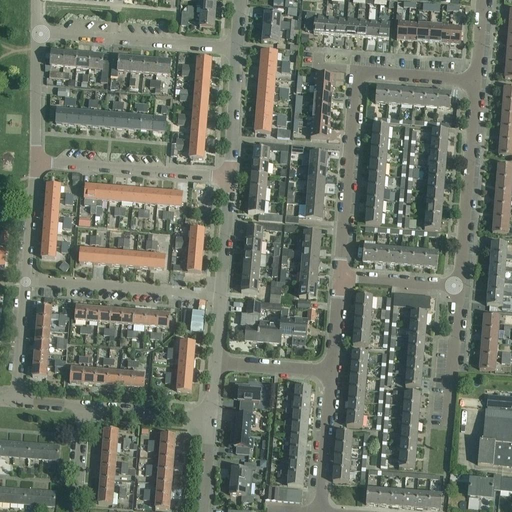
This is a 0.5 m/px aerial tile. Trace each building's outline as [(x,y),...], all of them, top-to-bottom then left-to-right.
[(200,8),(199,15),(214,16),(215,3),(200,2),(196,2),(196,7),(200,8)] [(180,27),(187,27),(188,19),(199,20),(198,28),(213,30),(214,16),(199,15),(193,14),(187,14),(181,13),(180,27)] [(264,15),(263,29),(279,31),(279,30),(280,23),(281,16),(264,15)] [(312,35),(323,36),(325,19),(314,18),(312,35)] [(325,19),(323,36),(335,37),(336,20),(325,19)] [(336,20),(335,37),(345,38),(346,21),(336,20)] [(286,31),(300,32),(300,23),(294,22),(294,21),(287,21),(287,24),(286,31)] [(346,21),(345,38),(355,39),(357,21),(346,21)] [(357,21),(355,39),(366,39),(367,22),(357,21)] [(367,22),(366,39),(377,40),(378,23),(367,22)] [(378,23),(377,40),(388,41),(389,24),(378,23)] [(396,42),(408,43),(410,24),(397,23),(396,42)] [(410,24),(408,43),(418,44),(420,25),(410,24)] [(420,25),(418,44),(428,44),(430,26),(420,25)] [(430,26),(428,44),(439,45),(441,27),(430,26)] [(441,27),(439,45),(449,46),(452,27),(441,27)] [(452,27),(449,46),(460,47),(462,28),(452,27)] [(278,45),(279,31),(263,29),(261,43),(278,45)] [(50,68),(63,69),(65,53),(51,52),(50,68)] [(65,53),(63,69),(76,70),(77,54),(65,53)] [(261,53),(260,66),(276,68),(277,54),(261,53)] [(77,54),(76,70),(89,71),(90,55),(77,54)] [(90,55),(89,71),(101,72),(100,84),(107,85),(109,62),(102,62),(103,56),(90,55)] [(117,73),(131,74),(132,59),(118,58),(118,63),(112,63),(110,79),(117,80),(117,73)] [(132,59),(131,74),(143,75),(145,60),(132,59)] [(197,59),(195,72),(210,74),(211,61),(197,59)] [(145,60),(143,75),(156,76),(157,61),(145,60)] [(157,61),(156,76),(169,78),(170,62),(157,61)] [(260,66),(259,80),(275,81),(276,68),(260,66)] [(195,72),(194,86),(209,87),(210,74),(195,72)] [(315,75),(314,82),(333,83),(334,76),(315,75)] [(259,80),(258,93),(273,95),(275,81),(259,80)] [(314,82),(314,89),(332,92),(333,83),(314,82)] [(194,86),(193,98),(208,99),(209,87),(194,86)] [(376,88),(375,104),(387,105),(388,89),(376,88)] [(314,89),(313,98),(332,99),(332,92),(314,89)] [(388,89),(387,105),(400,106),(401,91),(388,89)] [(511,89),(503,89),(502,102),(511,102),(511,89)] [(69,98),(70,91),(58,90),(58,97),(69,98)] [(401,91),(400,106),(401,106),(413,107),(414,92),(401,91)] [(414,92),(413,107),(415,107),(425,108),(427,93),(426,93),(414,92)] [(258,93),(256,108),(272,108),(273,95),(258,93)] [(427,93),(425,108),(426,108),(438,109),(439,94),(438,94),(427,93)] [(439,94),(438,109),(449,110),(450,103),(451,94),(439,94)] [(193,98),(192,110),(207,111),(208,99),(193,98)] [(313,98),(312,107),(331,108),(332,99),(313,98)] [(511,102),(502,102),(501,115),(511,115),(511,102)] [(136,113),(142,113),(143,105),(135,104),(134,109),(136,109),(136,113)] [(312,107),(311,115),(330,116),(331,108),(312,107)] [(256,108),(255,120),(271,121),(272,108),(256,108)] [(192,110),(191,123),(206,124),(207,111),(192,110)] [(55,126),(66,127),(68,112),(56,111),(55,126)] [(68,112),(66,127),(79,128),(81,113),(68,112)] [(81,113),(79,128),(92,129),(93,114),(81,113)] [(93,114),(92,129),(104,130),(105,115),(93,114)] [(105,115),(104,130),(117,131),(118,116),(105,115)] [(307,118),(307,122),(330,124),(330,116),(311,115),(311,118),(307,118)] [(511,115),(501,115),(499,129),(511,129),(511,115)] [(118,116),(117,131),(129,132),(130,117),(118,116)] [(277,116),(276,127),(285,128),(286,117),(277,116)] [(130,117),(129,132),(140,133),(142,118),(130,117)] [(142,118),(140,133),(152,134),(154,119),(142,118)] [(154,119),(152,134),(165,135),(166,120),(154,119)] [(270,135),(271,121),(255,120),(254,133),(270,135)] [(310,127),(310,129),(329,132),(330,124),(307,122),(307,127),(310,127)] [(191,123),(190,136),(205,136),(206,124),(191,123)] [(372,126),(371,138),(388,139),(389,128),(372,126)] [(328,141),(329,132),(310,129),(309,139),(328,141)] [(511,129),(499,129),(498,142),(511,142),(511,129)] [(277,131),(276,139),(289,140),(289,132),(277,131)] [(432,131),(431,144),(447,146),(448,133),(432,131)] [(190,136),(189,148),(204,149),(205,136),(190,136)] [(371,140),(370,151),(387,152),(388,142),(388,139),(371,138),(371,140)] [(511,158),(511,142),(498,142),(497,157),(511,158)] [(431,144),(430,157),(446,158),(447,146),(431,144)] [(184,146),(175,146),(171,145),(170,158),(176,159),(177,151),(184,152),(184,146)] [(269,151),(269,152),(281,153),(280,165),(286,166),(287,153),(288,146),(270,145),(269,151)] [(203,161),(204,149),(189,148),(188,160),(203,161)] [(253,150),(251,163),(268,165),(269,151),(253,150)] [(370,154),(369,164),(386,165),(387,155),(387,152),(370,151),(370,154)] [(310,154),(309,168),(326,169),(327,156),(310,154)] [(430,157),(428,169),(445,171),(446,158),(430,157)] [(251,163),(250,176),(267,177),(268,165),(251,163)] [(369,166),(368,176),(385,177),(386,167),(386,165),(369,164),(369,166)] [(511,167),(496,166),(495,179),(511,180),(511,167)] [(309,168),(308,181),(325,182),(326,169),(309,168)] [(428,169),(427,182),(444,183),(445,171),(428,169)] [(250,176),(249,189),(266,190),(267,177),(250,176)] [(368,177),(367,188),(384,190),(385,179),(385,177),(368,176),(368,177)] [(511,180),(495,179),(494,192),(511,194),(511,185),(511,180)] [(308,181),(307,194),(323,195),(325,182),(308,181)] [(427,182),(426,194),(443,195),(444,183),(427,182)] [(46,186),(45,199),(60,201),(61,187),(46,186)] [(90,215),(95,215),(96,207),(96,202),(97,188),(85,187),(83,207),(90,207),(90,215)] [(96,202),(96,207),(95,215),(95,218),(99,218),(99,215),(101,216),(101,208),(102,203),(108,203),(109,189),(97,188),(96,202)] [(367,190),(366,201),(383,202),(384,192),(384,190),(367,188),(367,190)] [(109,189),(108,203),(120,204),(121,190),(109,189)] [(249,189),(248,201),(265,203),(266,190),(249,189)] [(121,190),(120,204),(132,205),(133,191),(121,190)] [(133,191),(132,205),(144,206),(145,192),(133,191)] [(145,192),(144,206),(156,207),(157,193),(145,192)] [(494,192),(493,206),(510,207),(511,194),(494,192)] [(157,193),(156,207),(168,208),(169,194),(157,193)] [(169,194),(168,208),(181,209),(182,195),(169,194)] [(307,194),(306,206),(322,208),(323,195),(307,194)] [(426,194),(425,205),(442,207),(443,195),(426,194)] [(45,199),(44,212),(59,213),(60,201),(45,199)] [(264,216),(265,203),(248,201),(247,215),(264,216)] [(366,203),(365,213),(382,214),(383,205),(383,202),(366,201),(366,203)] [(425,205),(424,218),(441,219),(442,207),(425,205)] [(285,218),(285,224),(298,225),(298,219),(305,220),(321,221),(322,208),(306,206),(299,206),(298,219),(285,218)] [(493,206),(492,220),(509,221),(510,207),(493,206)] [(44,212),(43,225),(58,225),(59,213),(44,212)] [(365,225),(364,226),(381,227),(382,216),(382,214),(365,213),(365,225)] [(440,232),(441,219),(424,218),(423,231),(440,232)] [(508,236),(509,221),(492,220),(491,234),(508,236)] [(43,225),(42,236),(57,237),(58,225),(43,225)] [(262,244),(263,231),(246,229),(245,242),(262,244)] [(190,230),(189,245),(203,246),(204,231),(190,230)] [(304,233),(302,247),(319,249),(320,235),(304,233)] [(42,236),(41,248),(56,248),(57,237),(42,236)] [(122,254),(121,268),(136,269),(138,255),(129,255),(129,249),(128,249),(129,240),(123,240),(123,249),(122,254)] [(245,242),(243,255),(261,257),(262,244),(245,242)] [(490,244),(489,258),(506,259),(506,261),(511,261),(511,257),(506,257),(507,246),(490,244)] [(189,245),(188,259),(202,260),(203,246),(189,245)] [(302,247),(302,258),(301,260),(318,261),(319,249),(302,247)] [(363,247),(362,263),(362,264),(374,265),(375,248),(363,247)] [(55,261),(56,248),(41,248),(40,260),(55,261)] [(375,248),(374,265),(386,266),(388,249),(375,248)] [(388,249),(386,266),(399,267),(400,250),(388,249)] [(400,250),(399,267),(411,268),(412,251),(400,250)] [(78,265),(93,266),(94,252),(79,251),(78,265)] [(412,251),(411,268),(424,269),(425,252),(412,251)] [(94,252),(93,266),(108,267),(109,253),(94,252)] [(425,252),(424,269),(436,270),(438,253),(425,252)] [(109,253),(108,267),(121,268),(122,254),(109,253)] [(138,255),(136,269),(150,271),(151,257),(138,255)] [(243,255),(242,268),(259,269),(261,257),(243,255)] [(151,257),(150,271),(164,272),(165,258),(151,257)] [(489,258),(488,270),(505,271),(505,273),(511,273),(511,269),(505,269),(506,261),(506,259),(489,258)] [(201,275),(202,260),(188,259),(187,274),(201,275)] [(301,260),(300,272),(317,274),(318,261),(301,260)] [(71,268),(64,262),(59,269),(65,274),(71,268)] [(242,268),(241,280),(258,282),(259,269),(242,268)] [(488,270),(487,281),(504,283),(504,285),(511,286),(511,282),(504,281),(505,273),(505,271),(488,270)] [(300,272),(299,286),(316,287),(317,274),(300,272)] [(257,295),(258,282),(241,280),(240,294),(257,295)] [(487,281),(486,294),(502,295),(503,298),(510,298),(511,294),(503,294),(504,285),(504,283),(487,281)] [(271,288),(270,296),(280,297),(281,291),(280,291),(281,289),(275,289),(276,283),(271,283),(271,288)] [(275,289),(281,289),(280,291),(281,291),(284,291),(284,289),(285,284),(276,283),(275,289)] [(315,300),(316,287),(299,286),(298,299),(315,300)] [(485,307),(490,307),(489,312),(497,313),(498,308),(502,308),(502,310),(509,311),(510,307),(502,306),(503,298),(502,295),(486,294),(485,307)] [(356,297),(355,309),(371,310),(372,298),(356,297)] [(242,315),(241,327),(245,327),(244,343),(280,346),(281,338),(278,338),(280,325),(259,323),(260,317),(260,311),(261,304),(249,303),(247,303),(246,316),(242,315)] [(273,305),(272,312),(281,312),(281,318),(280,318),(280,320),(280,325),(278,338),(281,338),(292,339),(293,333),(294,321),(288,320),(288,311),(281,310),(281,308),(281,306),(280,306),(279,306),(273,305)] [(38,308),(37,320),(51,321),(58,321),(65,322),(66,322),(68,322),(69,322),(70,318),(70,317),(69,317),(66,316),(62,316),(59,316),(51,315),(52,309),(38,308)] [(75,308),(74,321),(87,322),(88,309),(75,308)] [(88,309),(87,322),(98,323),(99,310),(88,309)] [(355,309),(354,322),(370,323),(371,310),(355,309)] [(99,310),(98,323),(109,324),(111,311),(99,310)] [(111,311),(109,324),(121,325),(123,312),(112,311),(111,311)] [(123,312),(121,325),(133,326),(134,313),(123,312)] [(134,313),(133,326),(134,326),(144,327),(146,314),(134,313)] [(410,313),(409,325),(426,326),(427,314),(410,313)] [(146,314),(144,327),(156,328),(157,315),(146,314)] [(157,315),(156,328),(168,329),(169,316),(159,315),(157,315)] [(482,317),(481,330),(498,331),(499,318),(482,317)] [(37,320),(36,331),(50,332),(51,322),(51,321),(37,320)] [(293,333),(292,339),(292,346),(305,348),(307,322),(300,321),(294,321),(293,333)] [(354,322),(353,334),(369,336),(370,323),(354,322)] [(409,325),(408,338),(425,338),(426,326),(409,325)] [(503,338),(511,338),(511,327),(503,327),(503,338)] [(481,330),(480,344),(497,345),(498,331),(481,330)] [(36,331),(35,343),(49,344),(50,335),(50,332),(36,331)] [(368,349),(369,336),(353,334),(352,347),(368,349)] [(408,338),(407,350),(424,351),(425,338),(408,338)] [(35,343),(34,355),(48,356),(49,346),(49,344),(35,343)] [(180,343),(179,354),(194,356),(195,344),(180,343)] [(480,344),(479,358),(496,359),(497,345),(480,344)] [(407,350),(406,362),(423,364),(424,351),(407,350)] [(351,353),(350,366),(367,367),(368,354),(351,353)] [(179,354),(178,367),(193,368),(194,356),(179,354)] [(34,355),(33,366),(47,367),(48,357),(48,356),(34,355)] [(495,373),(496,359),(479,358),(478,372),(495,373)] [(406,362),(405,375),(422,376),(423,364),(406,362)] [(33,368),(32,378),(46,379),(47,368),(47,367),(33,366),(33,368)] [(350,366),(349,378),(366,380),(367,367),(350,366)] [(178,367),(177,379),(192,381),(193,368),(178,367)] [(71,369),(70,384),(82,385),(84,370),(71,369)] [(84,370),(82,385),(94,386),(95,371),(84,370)] [(95,371),(94,386),(106,387),(107,372),(103,372),(96,371),(95,371)] [(107,372),(106,387),(118,388),(120,373),(108,372),(107,372)] [(120,373),(118,388),(131,389),(131,388),(132,374),(120,373)] [(131,388),(131,389),(143,390),(144,375),(133,374),(132,374),(131,388)] [(421,390),(422,376),(405,375),(404,388),(421,390)] [(349,378),(348,391),(365,392),(366,380),(349,378)] [(191,394),(192,381),(177,379),(176,393),(191,394)] [(294,390),(294,398),(293,400),(310,401),(311,389),(295,388),(296,386),(287,385),(287,389),(294,390)] [(237,403),(240,403),(239,410),(240,409),(245,410),(253,411),(253,404),(260,405),(261,391),(238,389),(237,403)] [(348,391),(347,403),(364,404),(365,392),(348,391)] [(404,394),(403,407),(419,407),(420,396),(404,394)] [(511,398),(488,396),(487,408),(511,409),(511,398)] [(293,402),(293,410),(292,412),(309,414),(310,401),(293,400),(294,398),(286,398),(286,402),(293,402)] [(347,403),(346,415),(363,416),(364,404),(347,403)] [(403,407),(402,419),(418,419),(419,407),(403,407)] [(252,418),(253,411),(245,410),(240,409),(240,417),(237,416),(236,422),(233,422),(232,432),(250,433),(250,426),(254,427),(255,418),(252,418)] [(292,423),(291,423),(291,425),(308,426),(309,414),(292,412),(293,410),(285,410),(285,414),(292,415),(292,423)] [(511,413),(485,411),(482,443),(479,443),(477,466),(511,469),(511,413)] [(362,429),(363,416),(346,415),(345,428),(362,429)] [(402,419),(401,432),(417,432),(418,419),(402,419)] [(290,435),(290,437),(307,438),(308,426),(291,425),(291,423),(284,422),(284,427),(291,427),(290,435)] [(104,431),(103,444),(117,445),(118,432),(104,431)] [(233,442),(240,442),(239,449),(242,449),(241,456),(254,457),(255,450),(257,450),(258,440),(252,439),(253,434),(250,433),(234,432),(233,442)] [(401,432),(400,443),(416,444),(417,432),(401,432)] [(336,433),(335,446),(351,447),(352,435),(336,433)] [(160,435),(159,447),(174,448),(175,437),(160,435)] [(289,448),(289,450),(306,451),(307,438),(290,437),(290,435),(283,435),(283,439),(290,439),(289,448)] [(0,445),(0,456),(14,458),(16,444),(0,442),(0,445)] [(400,443),(399,456),(415,456),(416,444),(400,443)] [(16,444),(14,458),(28,459),(29,445),(16,444)] [(103,444),(102,455),(117,456),(117,445),(103,444)] [(29,445),(28,459),(43,460),(45,446),(29,445)] [(45,446),(43,460),(58,462),(59,447),(45,446)] [(335,446),(334,458),(350,460),(351,447),(335,446)] [(159,447),(158,459),(173,460),(174,448),(159,447)] [(289,452),(288,460),(288,462),(305,464),(306,451),(289,450),(289,448),(282,447),(282,451),(289,452)] [(102,455),(101,467),(116,467),(117,456),(102,455)] [(414,470),(415,456),(399,456),(398,469),(414,470)] [(334,458),(333,471),(349,473),(350,460),(334,458)] [(158,459),(157,472),(172,473),(173,460),(158,459)] [(288,464),(287,472),(288,474),(304,476),(305,464),(288,462),(288,460),(281,459),(281,463),(288,464)] [(231,469),(230,482),(251,484),(252,472),(256,472),(256,465),(244,464),(243,470),(231,469)] [(101,467),(100,480),(115,481),(116,467),(101,467)] [(348,485),(349,473),(333,471),(332,483),(348,485)] [(157,472),(156,485),(171,486),(172,473),(157,472)] [(303,489),(304,476),(288,474),(287,472),(280,472),(280,474),(277,473),(277,478),(280,478),(280,476),(287,476),(286,487),(303,489)] [(492,492),(500,493),(500,479),(501,477),(493,476),(493,481),(470,479),(468,498),(491,500),(492,492)] [(511,480),(500,479),(500,493),(511,493),(511,480)] [(100,480),(99,492),(114,493),(115,481),(100,480)] [(250,497),(251,484),(230,482),(229,496),(241,497),(241,504),(253,505),(254,497),(250,497)] [(156,485),(155,497),(170,498),(171,486),(156,485)] [(0,503),(10,504),(11,490),(0,489),(0,503)] [(11,490),(10,504),(25,506),(26,491),(11,490)] [(365,507),(377,508),(379,491),(366,490),(365,507)] [(26,491),(25,506),(40,507),(41,492),(26,491)] [(379,491),(377,508),(389,509),(391,492),(379,491)] [(41,492),(40,507),(54,508),(56,493),(41,492)] [(113,507),(114,493),(99,492),(98,505),(113,507)] [(391,492),(389,509),(402,510),(404,493),(391,492)] [(404,493),(402,510),(415,511),(416,494),(404,493)] [(416,494),(415,511),(428,511),(429,495),(416,494)] [(429,495),(428,511),(433,511),(439,511),(441,496),(429,495)] [(169,511),(170,498),(155,497),(154,510),(169,511)]
